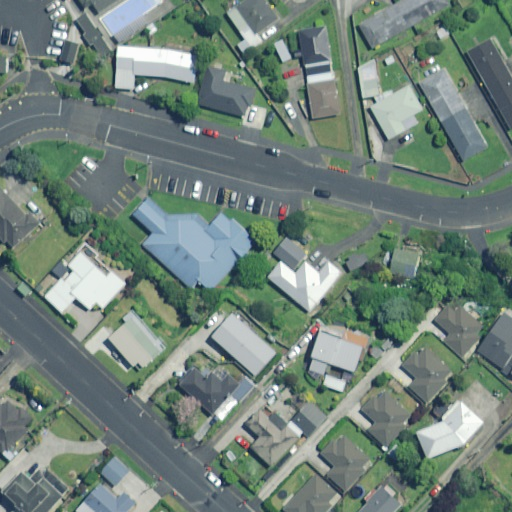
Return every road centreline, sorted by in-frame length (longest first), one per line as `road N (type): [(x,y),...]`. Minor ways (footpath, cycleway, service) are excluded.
road 1 (residential): [(511,200),(472,211),(419,207),(63,115),(30,115),(0,129)]
road 2 (residential): [(226,511),(0,301)]
